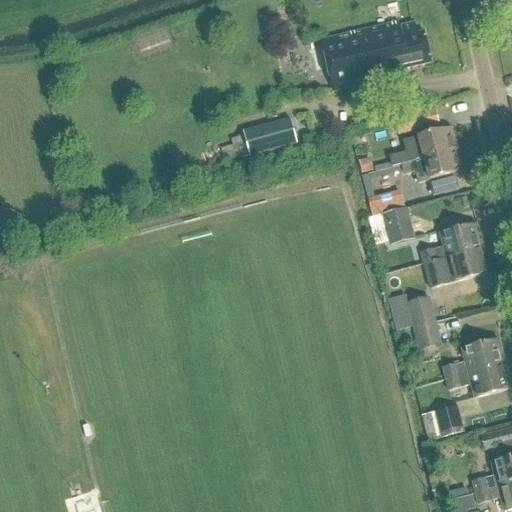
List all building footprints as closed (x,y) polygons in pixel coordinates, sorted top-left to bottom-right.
[(399,23),(321,41),(333,92),(353,89),(352,83),(369,79),(370,84),(372,84),(398,77),(396,72),(430,65),(424,34),(417,36),(415,26),(401,29),(399,23)] [(399,136),(439,125),(435,110),(395,121),(399,136)] [(448,112),(450,124),(471,122),(470,110),(448,112)] [(225,165),(298,145),(292,121),(243,135),(243,136),(231,140),(233,146),(221,149),(225,165)] [(389,159),(391,169),(401,166),(407,165),(408,165),(415,163),(419,162),(457,152),(452,131),(418,139),(403,143),(406,155),(389,159)] [(418,186),(429,183),(433,199),(459,192),(455,176),(463,174),(457,152),(419,162),(415,163),(408,165),(407,165),(401,166),(404,177),(415,174),(418,186)] [(370,159),(358,162),(362,175),(373,172),(370,159)] [(371,201),(376,218),(383,216),(406,210),(401,194),(371,201)] [(382,217),(390,248),(413,242),(406,211),(382,217)] [(424,266),(483,251),(477,226),(440,236),(443,249),(421,255),(424,266)] [(483,251),(424,266),(430,291),(490,276),(483,251)] [(407,275),(402,284),(417,293),(422,285),(407,275)] [(409,306),(415,329),(434,324),(428,301),(409,306)] [(440,333),(464,323),(459,312),(435,322),(440,333)] [(415,329),(420,352),(440,347),(434,324),(415,329)] [(446,382),(505,367),(498,342),(461,351),(465,365),(443,371),(446,382)] [(505,367),(446,382),(449,393),(471,388),(474,401),(511,392),(505,367)] [(435,414),(441,440),(462,435),(456,409),(435,414)] [(511,429),(481,437),(485,452),(497,449),(511,445),(511,429)] [(451,454),(452,480),(469,480),(469,453),(451,454)] [(475,496),(511,485),(511,459),(491,465),(494,479),(472,484),(475,496)] [(511,511),(511,485),(475,496),(478,507),(500,501),(503,511),(511,511)]
